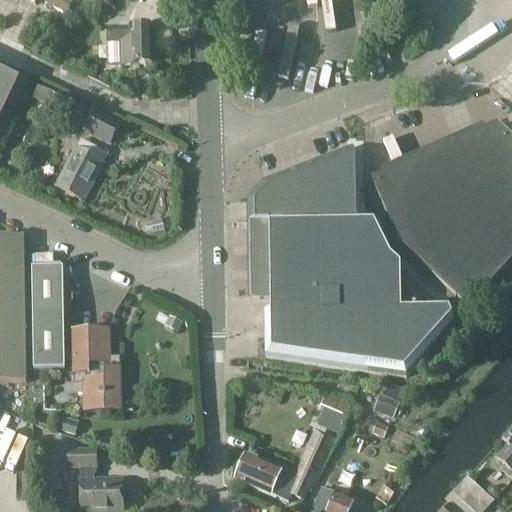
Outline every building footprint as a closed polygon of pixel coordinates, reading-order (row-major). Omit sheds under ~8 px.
[(66,15),(73,1),(70,0),(44,0),(43,3),(66,15)] [(151,66),(149,30),(107,31),(107,43),(119,43),(120,67),(151,66)] [(17,83),(0,75),(0,122),(20,82),(18,81),(17,83)] [(108,147),(118,127),(93,114),(83,134),(108,147)] [(468,310),(511,261),(511,142),(495,128),(371,184),(400,248),(468,310)] [(83,205),(102,166),(107,156),(79,142),(54,190),(83,205)] [(358,226),(357,157),(354,150),(266,186),(268,189),(255,202),(250,202),(250,221),(252,300),(271,300),(271,316),(402,315),(401,270),(391,262),(389,262),(375,226),(358,226)] [(41,193),(47,180),(34,174),(27,186),(41,193)] [(0,239),(0,384),(25,384),(22,239),(0,239)] [(33,373),(64,372),(62,269),(30,270),(33,373)] [(402,323),(402,315),(271,316),(265,316),(266,360),(406,382),(454,327),(452,322),(402,323)] [(178,335),(183,325),(169,318),(164,327),(178,335)] [(109,371),(108,334),(72,335),(73,377),(83,377),(83,414),(120,413),(119,371),(109,371)] [(34,401),(43,401),(43,392),(34,392),(34,401)] [(348,424),(355,407),(328,395),(321,412),(348,424)] [(395,421),(402,403),(382,395),(375,413),(395,421)] [(61,421),(58,431),(75,437),(78,427),(61,421)] [(376,424),(371,435),(383,440),(388,428),(376,424)] [(511,429),(503,440),(511,447),(511,429)] [(307,506),(337,441),(316,431),(296,477),(247,456),(236,481),(289,504),(291,499),(307,506)] [(511,447),(497,464),(511,476),(511,447)] [(94,484),(94,470),(96,470),(95,454),(67,454),(68,470),(80,470),(80,484),(80,511),(122,511),(122,483),(94,484)] [(475,485),(467,479),(453,495),(460,502),(475,485)] [(495,486),(494,486),(493,486),(492,487),(491,487),(490,488),(489,489),(488,489),(488,490),(488,492),(488,493),(488,494),(488,495),(488,496),(489,497),(490,497),(491,498),(492,498),(493,499),(494,499),(495,499),(496,498),(497,498),(498,497),(499,497),(499,496),(500,495),(500,494),(500,493),(500,492),(500,490),(499,489),(498,488),(497,487),(496,487),(495,486)] [(348,511),(353,503),(340,497),(321,491),(311,511),(348,511)] [(190,502),(189,511),(201,511),(202,503),(190,502)]
